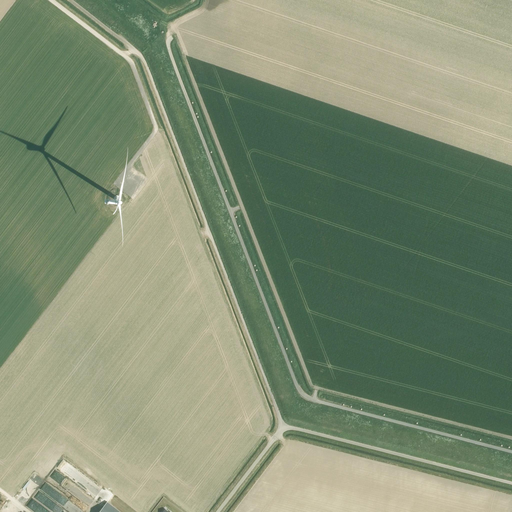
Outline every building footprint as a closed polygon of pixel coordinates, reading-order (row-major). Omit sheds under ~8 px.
[(113,196),(112,201),(115,204),(120,202),(121,197),(117,194),(113,196)] [(52,475),(56,478),(57,476),(66,483),(70,478),(57,468),(52,475)] [(25,470),(19,476),(21,479),(27,472),(25,470)] [(65,493),(47,480),(43,485),(61,498),(65,493)] [(125,511),(109,500),(104,507),(99,511),(125,511)]
